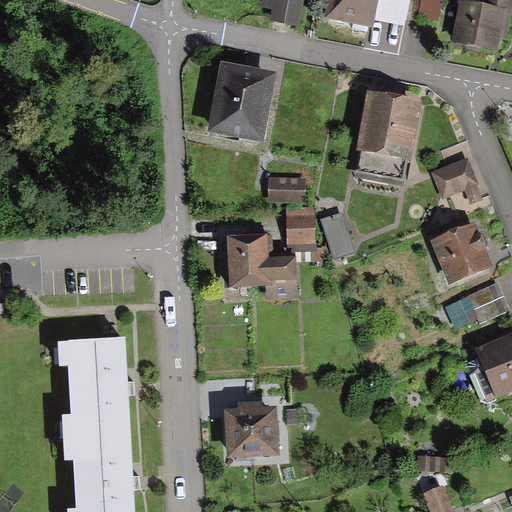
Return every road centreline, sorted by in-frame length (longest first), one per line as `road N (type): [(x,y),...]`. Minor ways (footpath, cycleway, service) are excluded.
road 1 (residential): [(455,81),(169,25)]
road 2 (residential): [(190,511),(175,247)]
road 3 (residential): [(175,247),(169,25)]
road 4 (residential): [(175,247),(0,256)]
road 5 (residential): [(511,206),(455,81)]
